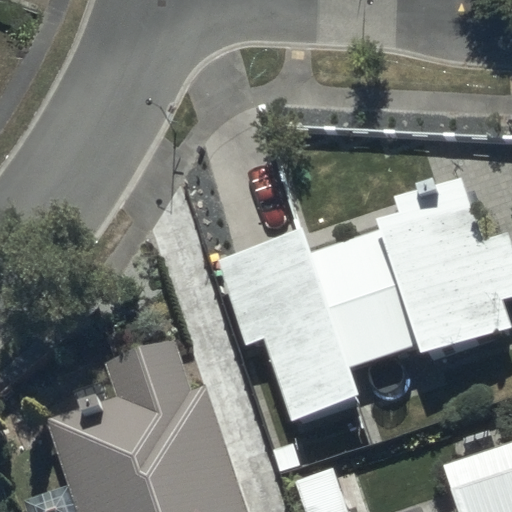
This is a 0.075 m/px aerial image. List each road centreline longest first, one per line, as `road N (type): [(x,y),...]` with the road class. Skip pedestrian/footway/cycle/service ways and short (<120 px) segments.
road 1 (residential): [(157,0),(72,178),(0,263)]
road 2 (residential): [(225,0),(511,18)]
